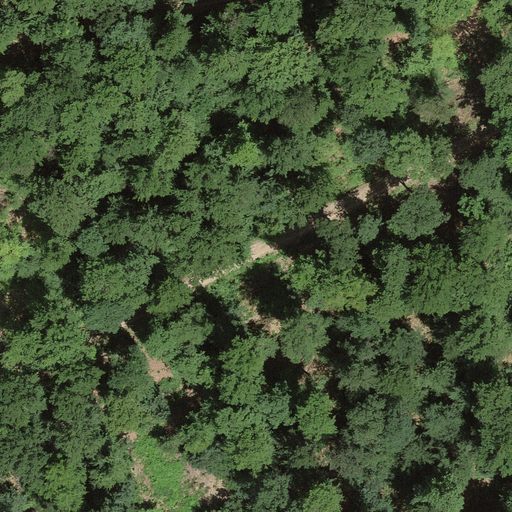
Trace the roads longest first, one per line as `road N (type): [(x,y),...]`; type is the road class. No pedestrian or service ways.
road 1 (track): [(0,377),(511,120)]
road 2 (track): [(0,43),(194,0)]
